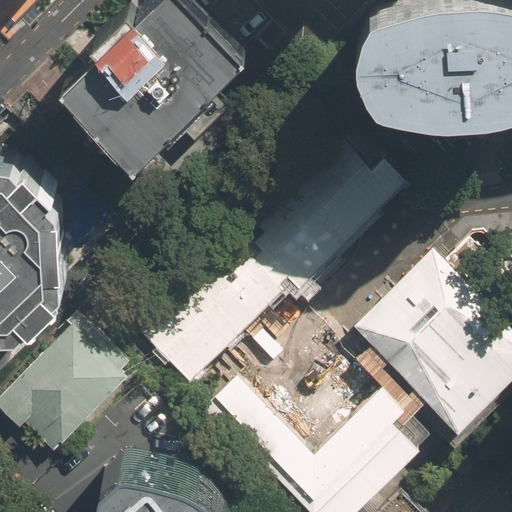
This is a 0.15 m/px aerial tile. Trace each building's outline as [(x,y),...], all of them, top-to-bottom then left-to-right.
[(246,45),(201,0),(145,0),(67,78),(139,151),(246,45)] [(511,0),(403,0),(377,7),(371,11),(360,31),(360,49),(360,67),(376,99),(438,109),(479,106),(492,103),(511,99),(511,0)] [(141,327),(189,376),(215,350),(284,284),(280,280),(289,270),(301,282),(409,177),(385,152),(372,165),(345,138),(259,222),(266,229),(256,238),(244,226),(141,327)] [(0,317),(9,317),(9,316),(24,316),(34,306),(38,310),(65,281),(61,278),(68,272),(68,252),(70,252),(67,197),(64,197),(64,192),(56,184),(60,178),(32,151),(28,156),(19,146),(0,145),(0,317)] [(280,280),(284,284),(381,380),(315,446),(238,370),(204,405),(249,450),(253,446),(313,505),(305,511),(350,511),(420,443),(392,415),(397,411),(404,418),(427,395),(458,427),(511,372),(511,320),(434,243),(354,323),(372,341),(366,347),(301,282),(289,270),(280,280)] [(131,355),(74,301),(0,380),(0,405),(20,424),(27,416),(58,445),(129,369),(123,364),(131,355)] [(115,484),(118,487),(115,496),(113,505),(112,511),(236,511),(237,508),(235,498),(231,486),(224,476),(217,470),(205,461),(186,453),(168,452),(154,458),(148,453),(142,447),(132,448),(129,449),(125,452),(113,462),(112,475),(113,479),(115,484)]
